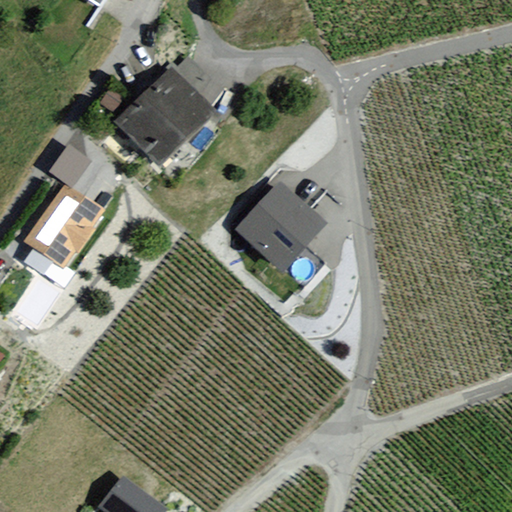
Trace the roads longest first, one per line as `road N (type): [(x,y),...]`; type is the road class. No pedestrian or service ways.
road 1 (residential): [(351,428),(370,308),(335,80)]
road 2 (residential): [(0,230),(150,0)]
road 3 (residential): [(335,80),(309,59),(244,65),(224,57),(204,31),(196,0)]
road 4 (residential): [(511,34),(335,80)]
road 5 (unclassified): [(351,428),(394,425),(511,384)]
road 6 (unclassified): [(233,511),(297,459),(345,455)]
